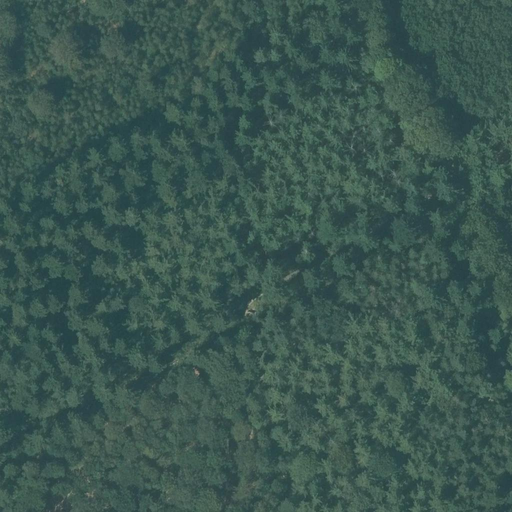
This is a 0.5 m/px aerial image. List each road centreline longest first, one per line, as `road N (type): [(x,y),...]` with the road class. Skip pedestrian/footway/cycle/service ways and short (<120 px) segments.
road 1 (track): [(0,443),(511,146)]
road 2 (track): [(511,283),(361,0)]
road 3 (track): [(246,300),(244,124),(268,0)]
road 4 (track): [(246,300),(284,511)]
